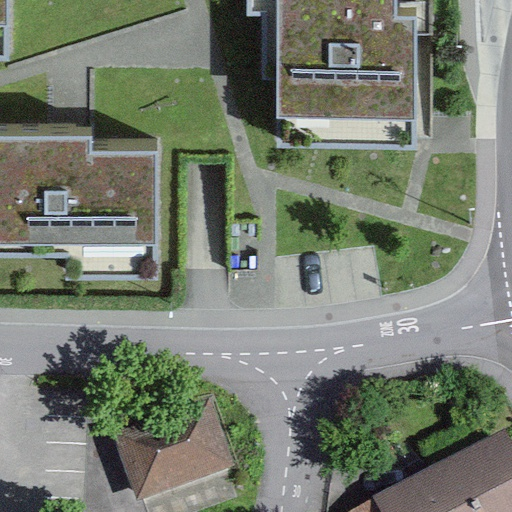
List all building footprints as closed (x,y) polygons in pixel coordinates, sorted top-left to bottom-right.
[(0,0),(0,52),(13,53),(12,0),(0,0)] [(297,0),(297,141),(433,142),(434,4),(407,4),(406,0),(297,0)] [(100,131),(0,131),(0,245),(75,245),(76,275),(165,275),(165,148),(100,148),(100,131)] [(227,256),(229,148),(193,147),(191,256),(227,256)] [(213,413),(126,445),(147,505),(234,473),(213,413)] [(511,511),(511,445),(382,511),(511,511)]
